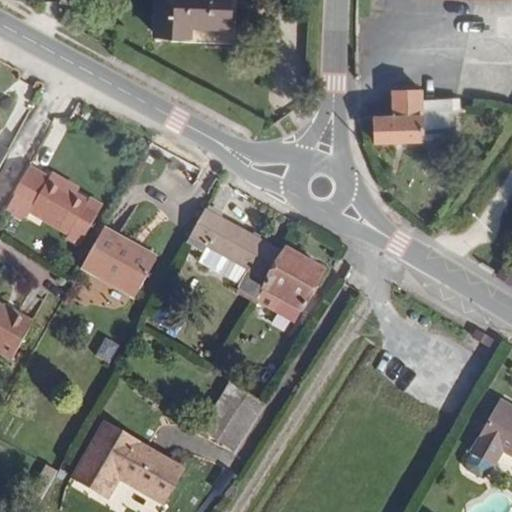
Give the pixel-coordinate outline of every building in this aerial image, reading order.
[(238,31),(238,0),(162,0),(162,40),(196,42),(197,30),(238,31)] [(464,151),(460,123),(469,122),(467,110),(428,117),(426,103),(394,108),(398,135),(372,139),(377,166),(464,151)] [(0,180),(11,162),(0,156),(0,180)] [(56,231),(78,195),(56,183),(34,170),(7,218),(24,229),(32,218),(56,231)] [(80,192),(59,179),(56,183),(78,195),(80,192)] [(86,249),(109,210),(97,202),(94,206),(78,195),(56,231),(86,249)] [(285,260),(212,216),(190,253),(205,263),(209,257),(247,280),(237,296),(257,308),(285,260)] [(158,266),(108,236),(84,274),(136,304),(158,266)] [(247,280),(209,257),(205,263),(199,273),(237,296),(247,280)] [(297,339),(329,287),(285,260),(257,308),(254,314),(297,339)] [(494,275),(497,269),(483,261),(480,267),(494,275)] [(0,359),(10,365),(31,330),(24,326),(13,320),(10,327),(0,321),(0,359)] [(499,333),(485,325),(481,333),(495,341),(499,333)] [(245,465),(273,419),(276,415),(240,393),(211,442),(245,465)] [(511,409),(500,403),(472,455),(474,456),(494,467),(498,460),(511,459),(511,409)] [(152,508),(176,468),(106,427),(73,484),(101,500),(112,483),(152,508)] [(494,467),(474,456),(469,466),(469,471),(481,478),(488,478),(494,467)]
